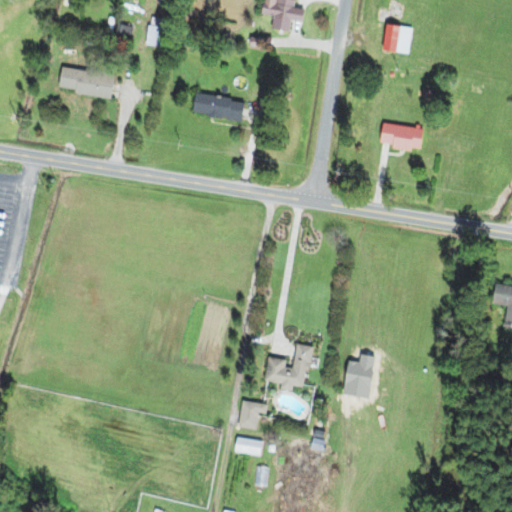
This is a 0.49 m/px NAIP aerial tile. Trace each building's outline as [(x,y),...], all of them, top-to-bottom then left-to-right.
[(299,0),(269,0),(267,15),(278,17),(276,29),(294,32),(296,21),(307,23),(309,10),(298,8),(299,0)] [(413,54),(416,28),(390,25),(387,51),(413,54)] [(117,98),(120,73),(66,66),(63,91),(117,98)] [(198,114),(248,121),(251,101),(201,94),(198,114)] [(385,146),(426,152),(429,130),(388,124),(385,146)] [(311,390),(316,347),(301,345),(299,363),(272,359),(269,385),(311,390)] [(271,402),(244,404),(246,430),(263,429),(262,417),(272,416),(271,402)] [(265,457),(268,442),(242,438),(240,452),(265,457)]
